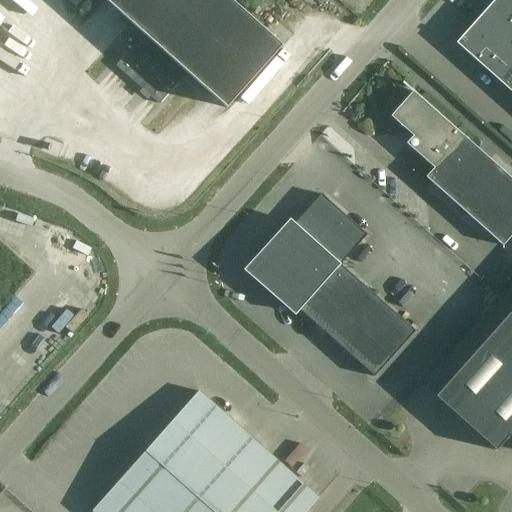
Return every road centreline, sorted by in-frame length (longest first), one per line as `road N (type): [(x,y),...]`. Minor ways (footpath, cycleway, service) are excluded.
road 1 (unclassified): [(163,275),(407,0)]
road 2 (unclassified): [(430,511),(163,275)]
road 3 (unknown): [(291,131),(475,310)]
road 4 (unclassified): [(0,457),(163,275)]
road 5 (unclassified): [(163,275),(82,205),(0,170)]
